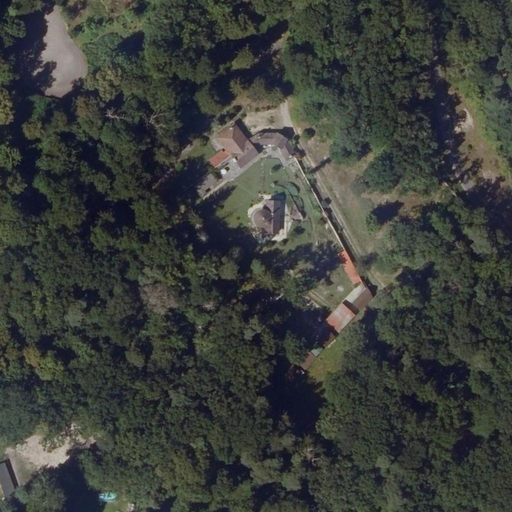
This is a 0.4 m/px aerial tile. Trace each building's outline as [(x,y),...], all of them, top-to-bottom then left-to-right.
[(233,158),(240,168),(257,154),(252,148),(259,144),(271,144),(280,149),(286,160),(295,156),(286,139),(278,134),(259,135),(247,142),(234,124),(216,138),(227,151),(223,154),(221,151),(210,161),(215,168),(216,167),(218,170),(233,158)] [(217,181),(210,173),(198,182),(199,183),(194,188),(201,197),(206,193),(205,191),(217,181)] [(278,202),(266,201),(266,214),(264,213),(261,212),(258,212),(256,214),(255,217),(255,220),(256,223),(258,224),(260,225),(263,225),(266,223),(265,232),(277,233),(278,202)] [(361,280),(345,251),(337,255),(353,285),(361,280)] [(354,303),(360,309),(371,298),(367,290),(354,303)] [(354,315),(342,304),(326,321),(338,332),(354,315)] [(325,346),(333,338),(327,332),(319,340),(325,346)] [(315,358),(309,352),(298,364),(304,369),(315,358)] [(291,382),(298,374),(292,368),(284,376),(291,382)] [(98,492),(98,501),(115,500),(115,492),(98,492)]
